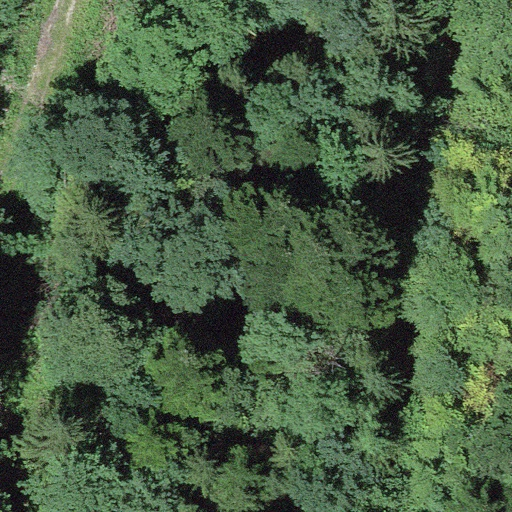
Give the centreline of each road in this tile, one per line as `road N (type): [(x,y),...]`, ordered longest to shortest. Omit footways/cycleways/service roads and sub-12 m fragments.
road 1 (track): [(421,511),(418,168),(456,0)]
road 2 (track): [(63,0),(0,209)]
